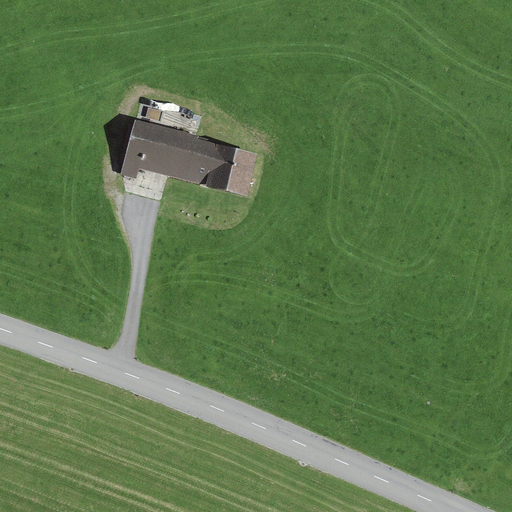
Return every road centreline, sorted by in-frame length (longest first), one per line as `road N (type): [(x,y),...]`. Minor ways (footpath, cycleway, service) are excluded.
road 1 (tertiary): [(455,511),(0,331)]
road 2 (track): [(152,204),(120,374)]
